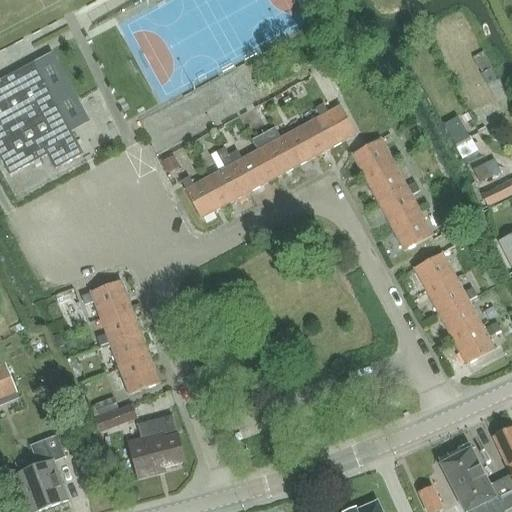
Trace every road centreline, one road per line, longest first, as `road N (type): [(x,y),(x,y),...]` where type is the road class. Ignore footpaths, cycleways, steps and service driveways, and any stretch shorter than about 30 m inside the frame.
road 1 (residential): [(417,372),(344,215),(303,203),(155,283),(202,450)]
road 2 (track): [(184,264),(81,67),(73,32),(108,0)]
road 3 (tertiary): [(214,505),(447,422)]
road 4 (residential): [(202,450),(417,372)]
road 5 (track): [(174,248),(66,275),(35,257),(0,201)]
